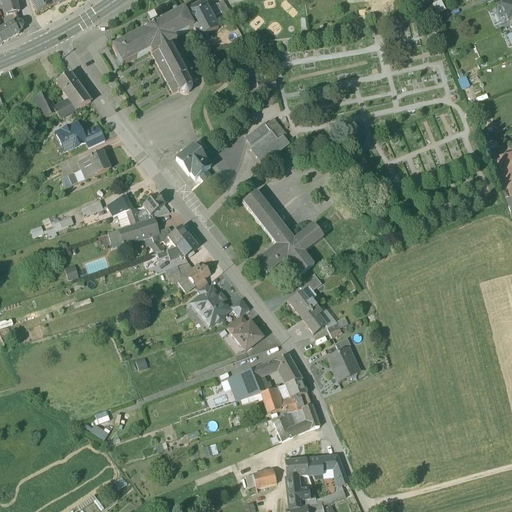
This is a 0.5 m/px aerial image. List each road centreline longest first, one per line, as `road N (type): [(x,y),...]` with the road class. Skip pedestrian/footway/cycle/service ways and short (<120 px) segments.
road 1 (residential): [(368,511),(268,313),(103,102),(65,32)]
road 2 (track): [(368,511),(511,470)]
